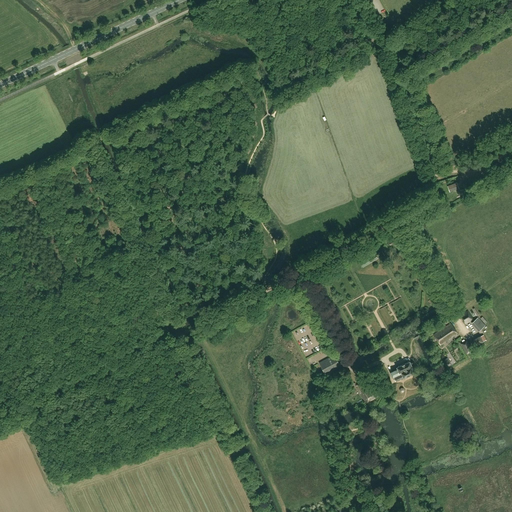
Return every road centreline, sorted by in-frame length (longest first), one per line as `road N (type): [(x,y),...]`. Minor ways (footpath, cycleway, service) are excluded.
road 1 (track): [(86,145),(264,511)]
road 2 (track): [(0,424),(269,289)]
road 3 (unclassified): [(400,216),(433,188),(381,39),(358,0)]
road 4 (unclassified): [(329,354),(288,280),(400,216)]
road 5 (secondary): [(0,85),(145,15)]
road 6 (track): [(395,78),(511,12)]
